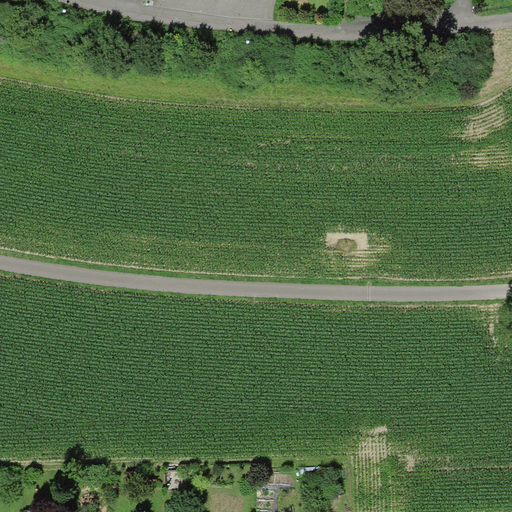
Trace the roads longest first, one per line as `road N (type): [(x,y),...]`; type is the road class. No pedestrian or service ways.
road 1 (track): [(511,289),(439,299),(206,289),(0,260)]
road 2 (residential): [(511,16),(366,31),(240,26),(88,0)]
